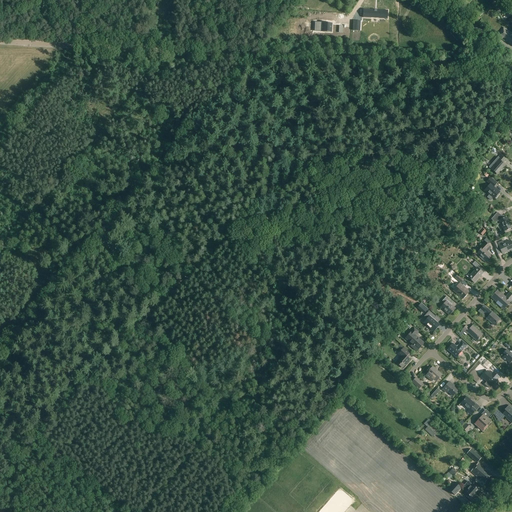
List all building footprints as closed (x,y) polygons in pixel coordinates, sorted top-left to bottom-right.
[(501,0),(498,0),(495,2),(500,12),(507,8),(501,0)] [(388,9),(363,7),(363,17),(388,18),(388,9)] [(328,23),(317,22),(316,29),(320,29),(320,32),(332,32),(332,25),(328,24),(328,23)] [(511,33),(505,29),(503,28),(497,36),(500,37),(503,39),(504,38),(506,39),(505,41),(511,44),(511,33)] [(503,163),(506,160),(500,155),(497,159),(498,160),(490,168),(497,174),(505,166),(503,163)] [(489,184),(484,190),(490,195),(488,197),(488,198),(491,200),(492,200),(493,198),(494,199),(500,192),(494,187),(496,184),(490,178),(487,182),(489,184)] [(505,232),(511,228),(511,227),(507,217),(503,218),(503,216),(498,212),(491,220),(495,223),(499,220),(505,232)] [(504,244),(503,241),(498,243),(503,254),(511,250),(511,243),(511,241),(504,244)] [(476,254),(477,255),(485,263),(492,256),(486,251),(490,246),(488,245),(486,242),(485,242),(478,250),(479,250),(476,254)] [(474,284),(483,274),(477,268),(468,278),(474,284)] [(465,288),(460,284),(460,283),(453,291),(463,300),(469,292),(464,288),(465,288)] [(506,298),(498,291),(492,298),(497,303),(498,301),(506,308),(511,302),(510,302),(511,299),(511,295),(510,293),(506,298)] [(449,316),(455,309),(450,304),(452,302),(446,297),(442,301),(445,304),(441,309),(449,316)] [(418,307),(424,313),(428,309),(421,304),(418,307)] [(483,316),(485,314),(488,316),(486,319),(494,326),(500,319),(492,312),(491,313),(484,306),(479,312),(483,316)] [(434,332),(439,325),(433,319),(435,317),(429,311),(424,316),(427,318),(423,323),(434,332)] [(477,341),(482,335),(473,326),(470,329),(466,326),(462,331),(467,335),(468,333),(477,341)] [(417,352),(424,344),(415,336),(419,332),(414,328),(409,333),(410,334),(406,339),(412,345),(410,347),(417,352)] [(453,344),(447,350),(456,358),(461,351),(464,348),(465,348),(467,346),(462,341),(459,344),(460,344),(457,348),(453,344)] [(402,369),(410,360),(407,357),(410,354),(404,349),(399,354),(402,357),(396,363),(402,369)] [(511,361),(511,354),(506,349),(503,353),(505,355),(502,358),(509,364),(511,361)] [(432,382),(434,379),(436,381),(442,375),(433,367),(427,373),(428,374),(426,376),(432,382)] [(482,377),(487,382),(485,384),(488,387),(490,385),(492,386),(497,380),(496,379),(499,377),(494,372),(491,375),(487,371),(482,377)] [(419,389),(423,384),(416,378),(412,383),(419,389)] [(453,397),(458,391),(452,386),(453,385),(449,382),(442,390),(445,392),(447,391),(453,397)] [(438,389),(431,396),(433,398),(440,391),(438,389)] [(471,415),(476,410),(472,407),(475,404),(467,397),(461,403),(469,410),(467,412),(471,415)] [(511,408),(509,405),(504,410),(506,411),(503,414),(507,418),(506,419),(511,423),(511,424),(511,422),(511,408)] [(499,422),(505,416),(497,410),(493,414),(496,417),(495,418),(497,420),(499,422)] [(474,424),(482,431),(483,432),(488,426),(487,425),(491,421),(483,414),(476,422),(474,424)] [(481,458),(476,454),(471,449),(467,453),(473,458),(477,462),(481,458)] [(485,481),(490,476),(484,471),(485,470),(478,463),(471,472),(480,480),(481,478),(485,481)] [(471,497),(478,489),(468,481),(463,486),(467,490),(465,492),(471,497)] [(455,495),(461,488),(455,482),(448,490),(455,495)]
